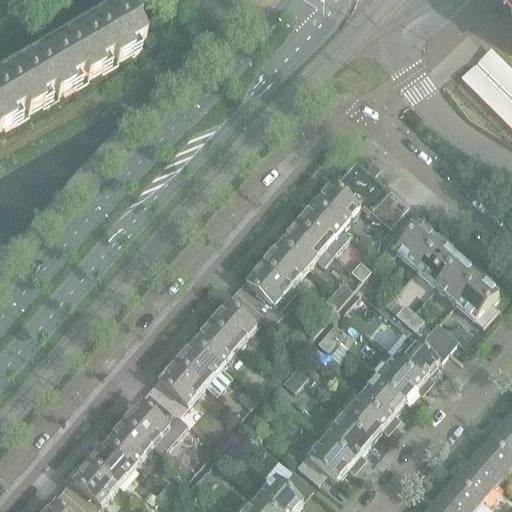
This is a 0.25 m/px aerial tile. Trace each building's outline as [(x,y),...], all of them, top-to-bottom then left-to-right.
[(129,5),(0,80),(0,135),(133,58),(130,53),(145,44),(135,28),(140,25),(129,5)] [(382,190),(373,182),(377,177),(373,173),(369,178),(356,166),(334,191),(361,215),(364,211),(382,190)] [(391,197),(382,190),(364,211),(369,215),(373,218),(391,197)] [(314,209),(344,235),(361,215),(334,191),(322,205),(320,203),(314,209)] [(382,226),(400,205),(391,197),(373,218),(382,226)] [(400,205),(382,226),(391,234),(409,213),(400,205)] [(299,231),(327,255),(344,235),(314,209),(308,215),(311,218),(299,231)] [(382,226),(373,218),(369,215),(367,218),(365,226),(380,230),(382,227),(382,226)] [(417,275),(442,246),(437,242),(435,243),(420,231),(411,223),(388,250),(384,260),(393,262),(397,258),(417,275)] [(280,248),(310,274),(317,265),(325,272),(334,261),(327,255),(299,231),(288,244),(285,242),(280,248)] [(417,275),(436,293),(460,265),(447,254),(449,252),(442,246),(417,275)] [(265,270),(292,294),(310,274),(280,248),(274,255),(277,257),(265,270)] [(436,293),(456,310),(481,281),(475,275),(473,277),(460,265),(436,293)] [(363,286),(370,277),(361,269),(353,278),(363,286)] [(243,304),(266,324),(275,314),(292,294),(265,270),(248,290),(252,293),(243,304)] [(481,281),(456,310),(476,327),(500,300),(486,288),(488,286),(481,281)] [(336,298),(345,306),(353,297),(344,288),(336,298)] [(387,310),(395,301),(389,296),(382,296),(378,302),(387,310)] [(345,306),(336,298),(327,307),(337,315),(345,306)] [(213,330),(240,354),(258,334),(266,324),(243,304),(234,313),(230,310),(213,330)] [(405,328),(413,319),(404,311),(396,320),(405,328)] [(413,319),(405,328),(415,336),(423,327),(413,319)] [(428,340),(449,358),(459,347),(438,329),(428,340)] [(194,348),(223,374),(240,354),(213,330),(201,344),(199,342),(194,348)] [(326,341),(337,350),(345,341),(335,331),(326,341)] [(440,369),(449,358),(428,340),(424,344),(419,350),(413,345),(413,346),(403,338),(387,357),(396,365),(423,389),(424,390),(429,384),(428,382),(440,369)] [(337,350),(326,341),(318,350),(328,359),(337,350)] [(179,370),(206,393),(223,374),(194,348),(188,355),(190,357),(179,370)] [(379,385),(406,409),(423,389),(396,365),(379,385)] [(156,403),(180,423),(188,414),(206,393),(179,370),(161,389),(165,393),(156,403)] [(292,380),(302,389),(310,380),(300,370),(292,380)] [(302,389),(292,380),(284,389),(294,398),(302,389)] [(361,405),(389,428),(406,409),(379,385),(361,405)] [(248,398),(258,406),(266,397),(256,389),(248,398)] [(258,406),(248,398),(240,407),(250,415),(258,406)] [(337,418),(344,424),(372,448),(389,428),(361,405),(354,398),(337,418)] [(126,430),(153,454),(171,433),(180,423),(156,403),(147,413),(144,410),(126,430)] [(327,444),(355,468),(372,448),(344,424),(327,444)] [(511,430),(507,426),(490,446),(511,464),(511,430)] [(106,447),(136,473),(153,454),(126,430),(114,444),(112,442),(106,447)] [(355,468),(327,444),(311,463),(308,461),(298,472),(297,473),(319,491),(328,480),(337,488),(355,468)] [(511,473),(511,464),(490,446),(473,465),(500,488),(511,473)] [(92,469),(119,493),(136,473),(106,447),(100,454),(103,457),(92,469)] [(500,488),(473,465),(457,485),(483,507),(500,488)] [(265,482),(273,489),(259,505),(267,511),(300,511),(304,508),(313,497),(292,479),(279,467),(265,482)] [(70,503),(80,511),(102,511),(119,493),(92,469),(74,489),(78,492),(70,503)] [(199,487),(209,495),(217,486),(207,477),(199,487)] [(478,511),(483,507),(457,485),(440,504),(449,511),(478,511)] [(209,495),(199,487),(191,496),(201,504),(209,495)] [(163,497),(172,505),(179,496),(171,488),(163,497)] [(165,511),(172,505),(163,497),(155,505),(162,511),(165,511)] [(54,511),(80,511),(70,503),(61,511),(60,511),(57,509),(54,511)]
